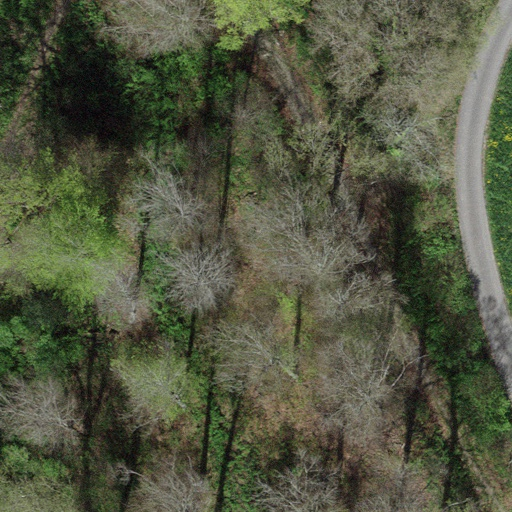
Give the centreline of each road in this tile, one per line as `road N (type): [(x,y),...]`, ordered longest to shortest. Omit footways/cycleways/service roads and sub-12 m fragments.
road 1 (track): [(218,0),(508,511)]
road 2 (track): [(511,379),(486,313),(466,222),(475,90),(511,9)]
road 3 (track): [(0,202),(67,0)]
